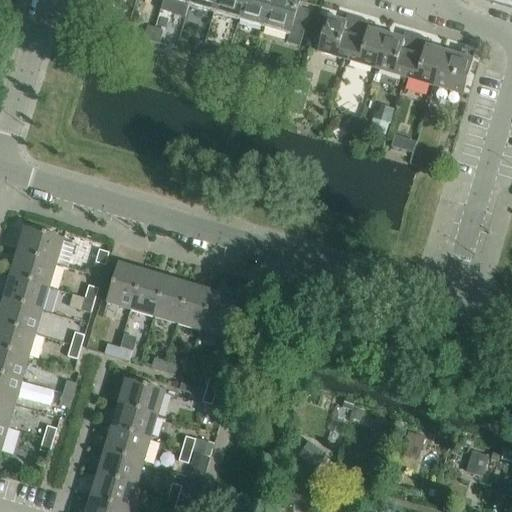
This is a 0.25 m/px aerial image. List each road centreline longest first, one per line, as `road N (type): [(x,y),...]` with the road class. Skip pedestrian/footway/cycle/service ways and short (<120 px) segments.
road 1 (residential): [(456,305),(0,170)]
road 2 (unclassified): [(456,305),(511,122)]
road 3 (residential): [(0,146),(45,0)]
